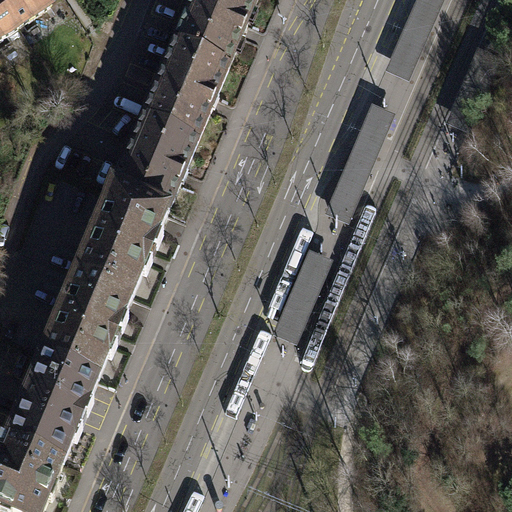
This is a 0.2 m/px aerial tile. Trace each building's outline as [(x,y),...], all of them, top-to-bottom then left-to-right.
[(0,0),(0,5),(17,32),(52,9),(46,0),(0,0)] [(229,71),(259,0),(194,0),(175,47),(229,71)] [(0,43),(17,32),(0,5),(0,43)] [(511,24),(500,19),(498,19),(483,56),(474,77),(487,82),(489,83),(491,84),(511,33),(511,24)] [(198,144),(229,71),(175,47),(144,121),(198,144)] [(168,219),(198,144),(144,121),(113,196),(168,219)] [(364,171),(350,165),(329,215),(343,221),(364,171)] [(111,195),(76,278),(133,302),(141,282),(146,285),(153,269),(148,267),(153,255),(158,257),(164,243),(158,241),(168,219),(113,196),(111,195)] [(76,278),(41,361),(98,384),(106,364),(111,367),(118,351),(113,349),(118,337),(123,339),(129,325),(124,323),(133,302),(76,278)] [(7,444),(11,445),(64,467),(72,447),(77,449),(84,434),(79,432),(84,420),(89,422),(95,408),(89,406),(98,384),(41,361),(7,444)] [(11,445),(4,460),(0,458),(0,511),(45,511),(49,505),(52,506),(59,490),(55,488),(64,467),(11,445)]
